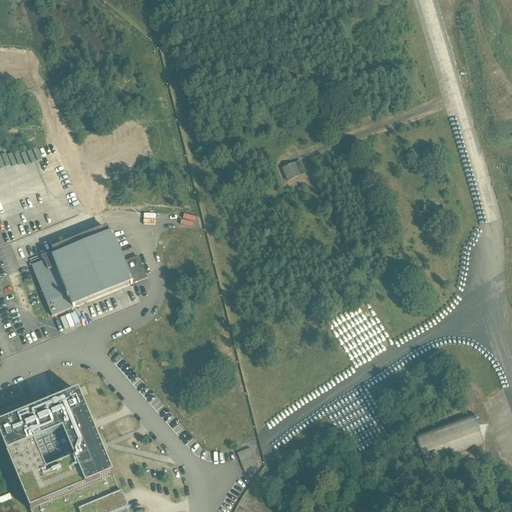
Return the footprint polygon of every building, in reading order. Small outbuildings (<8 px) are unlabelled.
[(301,162),(283,170),(288,182),(306,174),(301,162)] [(44,297),(45,299),(52,318),(53,317),(55,316),(75,308),(75,307),(130,284),(131,285),(132,285),(147,279),(146,276),(141,265),(138,258),(124,264),(112,234),(110,235),(111,236),(55,259),(55,257),(53,258),(44,262),(32,267),(34,272),(35,274),(44,297)] [(0,426),(0,438),(30,511),(128,511),(79,394),(0,426)] [(473,414),(471,415),(413,435),(416,444),(412,445),(417,459),(421,458),(424,466),(425,466),(442,459),(482,445),(484,444),(473,414)] [(251,449),(238,454),(245,472),(258,468),(251,449)]
